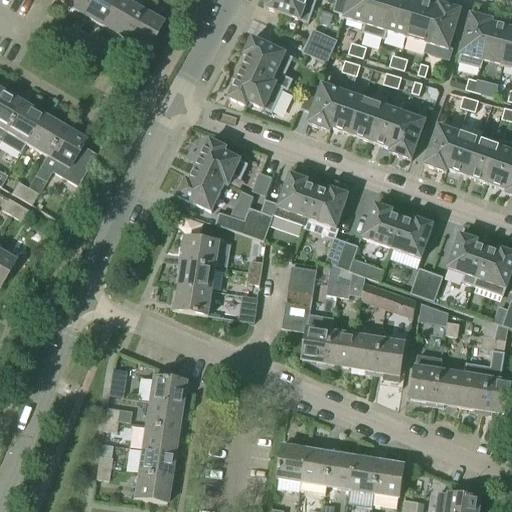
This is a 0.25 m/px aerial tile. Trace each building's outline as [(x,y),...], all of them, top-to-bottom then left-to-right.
[(64,0),(61,8),(82,20),(92,0),(64,0)] [(92,0),(82,20),(103,31),(120,1),(120,0),(92,0)] [(307,27),(316,0),(268,0),(264,12),(300,24),(307,27)] [(337,0),(333,15),(344,18),(349,0),(337,0)] [(349,0),(344,18),(343,22),(363,28),(364,29),(373,0),(349,0)] [(361,36),(383,43),(384,43),(386,35),(385,35),(395,0),(373,0),(364,29),(363,28),(361,36)] [(417,5),(400,0),(395,0),(385,35),(386,35),(406,41),(417,5)] [(142,13),(120,1),(103,31),(125,43),(142,13)] [(406,41),(427,48),(438,11),(437,11),(417,5),(406,41)] [(427,48),(424,56),(449,64),(452,51),(450,51),(449,50),(460,14),(439,8),(438,7),(437,11),(438,11),(427,48)] [(163,25),(142,13),(125,43),(147,55),(163,25)] [(457,67),(479,72),(480,72),(482,65),(481,64),(491,24),(469,18),(457,67)] [(502,70),(511,33),(491,28),(492,24),(491,24),(481,64),(482,65),(502,70)] [(502,70),(511,72),(511,33),(502,70)] [(331,56),(336,44),(312,34),(307,45),(331,56)] [(242,73),(282,92),(288,94),(293,83),(284,78),(292,61),(284,58),(251,43),(242,60),(247,62),(242,73)] [(331,56),(307,45),(302,56),(326,67),(331,56)] [(355,60),(358,49),(351,47),(348,58),(355,60)] [(358,49),(355,60),(363,63),(366,51),(358,49)] [(396,73),(399,62),(393,60),(389,71),(396,73)] [(399,62),(396,73),(404,75),(407,64),(399,62)] [(349,78),(352,67),(345,65),(342,76),(349,78)] [(352,67),(349,78),(357,80),(360,69),(352,67)] [(425,81),(428,70),(420,68),(417,79),(425,81)] [(242,73),(228,102),(245,111),(247,106),(263,114),(264,113),(271,116),(282,92),(242,73)] [(390,91),(393,80),(386,78),(383,89),(390,91)] [(393,80),(390,91),(398,93),(401,82),(393,80)] [(472,96),(476,85),(469,83),(466,94),(472,96)] [(476,85),(472,96),(480,98),(484,87),(476,85)] [(415,86),(411,97),(419,99),(422,88),(415,86)] [(299,113),(311,117),(319,92),(308,88),(299,113)] [(328,135),(342,96),(321,88),(319,92),(311,117),(307,128),(328,135)] [(0,141),(3,136),(21,107),(0,94),(0,141)] [(362,103),(342,96),(328,135),(329,136),(330,132),(349,139),(362,103)] [(467,114),(470,103),(463,101),(460,112),(467,114)] [(383,110),(362,103),(349,139),(370,146),(383,110)] [(470,103),(467,114),(475,116),(478,105),(470,103)] [(3,136),(0,141),(0,144),(20,156),(24,148),(42,119),(21,107),(3,136)] [(403,118),(383,110),(370,146),(389,153),(388,157),(389,157),(403,118)] [(508,126),(511,114),(504,112),(501,124),(508,126)] [(403,118),(389,157),(410,165),(424,125),(403,118)] [(24,148),(45,161),(63,132),(42,119),(24,148)] [(445,177),(447,174),(446,173),(458,137),(437,130),(423,169),(445,177)] [(80,151),(85,144),(63,132),(45,161),(34,179),(45,185),(51,175),(67,184),(76,190),(82,180),(82,181),(94,160),(80,151)] [(446,173),(447,174),(466,180),(479,145),(458,137),(446,173)] [(208,144),(194,174),(228,190),(232,180),(239,183),(246,168),(239,165),(240,164),(223,156),(226,152),(208,144)] [(466,180),(487,188),(502,144),(501,144),(498,152),(479,145),(466,180)] [(505,198),(506,198),(511,180),(511,147),(502,144),(487,188),(506,195),(505,198)] [(228,190),(194,174),(189,186),(185,184),(177,201),(210,217),(223,188),(227,190),(228,190)] [(251,241),(263,245),(272,219),(303,230),(317,192),(305,188),(307,185),(289,178),(278,209),(265,204),(260,217),(251,241)] [(20,203),(27,192),(16,186),(10,197),(20,203)] [(30,209),(37,198),(27,192),(20,203),(30,209)] [(317,192),(303,230),(305,230),(307,223),(335,233),(347,199),(329,193),(328,196),(317,192)] [(0,214),(11,220),(18,209),(7,203),(0,214)] [(362,242),(391,253),(402,222),(391,218),(392,215),(374,208),(362,242)] [(20,226),(27,214),(18,209),(11,220),(20,226)] [(239,237),(251,241),(260,217),(248,213),(244,226),(239,237)] [(214,229),(239,237),(244,226),(218,217),(214,229)] [(413,226),(402,222),(391,253),(420,263),(432,229),(414,223),(413,226)] [(459,239),(447,273),(464,279),(461,286),(472,290),(475,283),(476,283),(487,252),(476,248),(477,245),(459,239)] [(187,241),(183,267),(216,271),(220,247),(187,241)] [(325,268),(330,270),(336,272),(345,247),(334,243),(325,268)] [(357,251),(345,247),(336,272),(340,273),(348,276),(357,251)] [(498,256),(487,252),(476,283),(475,283),(472,290),(502,301),(505,293),(511,274),(511,257),(499,253),(498,256)] [(0,256),(0,289),(14,265),(0,256)] [(249,265),(247,276),(261,278),(262,267),(249,265)] [(179,266),(179,271),(182,272),(179,292),(212,296),(216,271),(183,267),(179,266)] [(325,299),(337,301),(339,288),(338,288),(340,279),(340,273),(336,272),(330,270),(328,286),(325,299)] [(289,284),(314,288),(316,275),(291,271),(289,284)] [(410,298),(422,302),(430,277),(419,273),(410,298)] [(259,290),(261,278),(247,276),(246,287),(259,290)] [(422,302),(433,306),(442,281),(430,277),(422,302)] [(348,303),(350,290),(351,283),(340,279),(338,288),(339,288),(337,301),(348,303)] [(312,300),(314,288),(289,284),(287,296),(312,300)] [(384,314),(387,296),(364,288),(361,306),(384,314)] [(172,309),(171,315),(175,315),(208,321),(212,296),(179,292),(176,309),(172,309)] [(310,312),(312,300),(287,296),(285,308),(310,312)] [(387,296),(384,314),(412,324),(413,317),(415,306),(408,303),(387,296)] [(511,305),(510,305),(502,330),(511,333),(511,305)] [(310,312),(285,308),(283,321),(308,325),(309,319),(310,312)] [(430,328),(433,312),(420,308),(418,322),(417,326),(430,328)] [(253,327),(255,315),(242,313),(240,325),(253,327)] [(333,323),(309,319),(308,325),(306,337),(301,364),(318,367),(317,369),(326,371),(331,336),(333,323)] [(281,333),(306,337),(308,325),(283,321),(281,333)] [(448,327),(446,340),(457,342),(459,329),(448,327)] [(350,372),(355,340),(331,336),(326,371),(335,372),(335,370),(350,372)] [(374,378),(379,344),(355,340),(350,372),(366,375),(365,377),(374,378)] [(492,355),(495,342),(483,340),(481,353),(492,355)] [(495,342),(492,355),(504,357),(506,344),(495,342)] [(398,386),(404,348),(379,344),(374,378),(383,380),(383,383),(398,386)] [(442,363),(417,359),(410,403),(426,406),(425,408),(434,409),(440,376),(442,363)] [(464,380),(458,411),(474,413),(473,416),(482,417),(488,384),(490,372),(466,368),(464,380)] [(488,384),(482,417),(491,419),(492,416),(507,419),(511,389),(511,387),(500,386),(502,371),(490,369),(490,372),(488,384)] [(124,377),(111,375),(107,399),(120,401),(124,377)] [(458,411),(464,380),(440,376),(434,409),(443,411),(443,409),(458,411)] [(151,381),(147,405),(179,410),(183,386),(151,381)] [(147,405),(143,430),(176,434),(179,410),(147,405)] [(116,425),(118,414),(105,412),(103,423),(116,425)] [(116,425),(103,423),(102,435),(115,437),(116,425)] [(143,430),(140,453),(172,458),(176,434),(143,430)] [(292,449),(283,447),(277,483),(301,487),(306,453),(292,451),(292,449)] [(168,482),(172,458),(140,453),(136,477),(168,482)] [(306,453),(301,487),(299,498),(323,502),(325,491),(331,455),(322,454),(322,456),(306,453)] [(331,455),(325,491),(349,495),(355,461),(340,459),(340,456),(331,455)] [(109,473),(111,462),(98,460),(96,471),(109,473)] [(355,461),(349,495),(374,499),(380,463),(370,461),(370,464),(355,461)] [(380,463),(374,499),(398,503),(404,469),(388,466),(388,464),(380,463)] [(109,473),(96,471),(94,483),(107,485),(109,473)] [(168,482),(136,477),(132,502),(164,507),(168,482)] [(478,511),(480,504),(439,498),(436,511),(478,511)]
